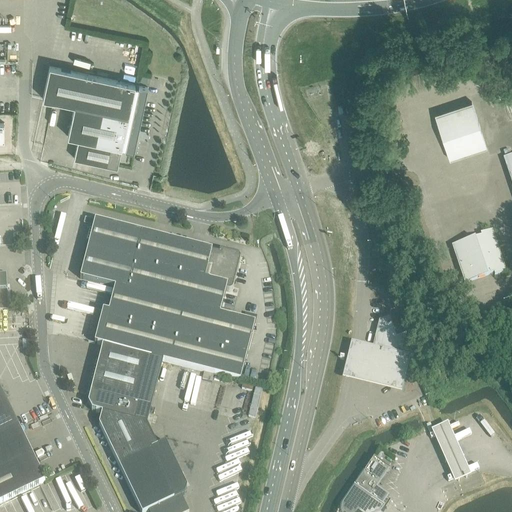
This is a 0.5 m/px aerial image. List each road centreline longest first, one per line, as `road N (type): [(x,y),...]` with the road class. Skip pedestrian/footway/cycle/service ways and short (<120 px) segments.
road 1 (unclassified): [(44,189),(36,199),(45,368),(112,511)]
road 2 (secondary): [(286,511),(316,381),(325,298),(300,188)]
road 3 (secondary): [(277,200),(294,254),(301,327),(267,511)]
road 4 (unclassified): [(277,200),(219,220),(61,181),(44,189)]
road 5 (secondary): [(240,0),(233,64),(239,98),(277,200)]
road 6 (secondary): [(300,188),(264,75),(268,3)]
road 7 (secondary): [(268,3),(340,11),(420,0)]
road 8 (unclassified): [(44,189),(24,146),(23,62)]
